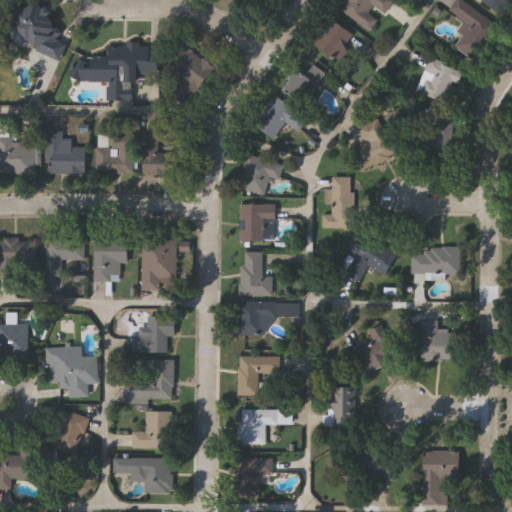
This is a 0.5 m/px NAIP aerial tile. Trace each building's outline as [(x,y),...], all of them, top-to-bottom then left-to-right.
[(339,10),(345,0),(392,0),(394,1),(384,15),(373,7),(368,14),(378,21),(370,32),(339,10)] [(464,22),(448,11),(455,0),(460,0),(496,23),(473,58),(455,47),(462,35),(457,31),(464,22)] [(511,0),(489,0),(489,9),(502,9),(502,1),(511,1),(511,0)] [(42,64),(16,14),(43,1),(68,51),(42,64)] [(355,36),(336,60),(317,44),(336,20),(355,36)] [(165,66),(179,43),(215,65),(188,109),(172,100),(185,78),(165,66)] [(139,73),(139,82),(90,81),(91,55),(106,56),(106,44),(153,45),(153,73),(139,73)] [(450,107),(417,96),(428,59),(462,70),(450,107)] [(305,75),(315,65),(324,74),(298,102),(282,88),(300,70),(305,75)] [(274,138),(256,127),(276,97),(308,117),(299,131),(285,122),(274,138)] [(397,154),(374,165),(356,129),(379,118),(397,154)] [(452,123),(452,155),(413,155),(412,123),(452,123)] [(63,131),(63,139),(73,139),(73,147),(88,147),(88,174),(48,174),(48,131),(63,131)] [(144,131),(159,131),(159,153),(181,153),(181,174),(143,174),(144,131)] [(134,135),(134,172),(98,172),(98,135),(134,135)] [(0,174),(0,137),(14,137),(14,142),(35,142),(35,174),(0,174)] [(279,180),(270,177),(265,195),(239,187),(248,154),(284,164),(279,180)] [(353,228),(323,228),(323,214),(332,214),(332,177),(353,177),(353,228)] [(240,204),(275,204),(275,220),(265,220),(265,241),(240,241),(240,204)] [(85,239),(85,260),(63,260),(63,275),(46,275),(46,239),(85,239)] [(128,263),(120,263),(120,281),(95,281),(95,239),(128,239),(128,263)] [(160,278),(160,290),(142,290),(143,239),(179,240),(178,279),(160,278)] [(387,274),(368,265),(361,281),(342,272),(355,243),(361,246),(365,239),(397,253),(387,274)] [(0,240),(36,240),(36,267),(25,267),(25,278),(0,278),(0,240)] [(460,274),(411,274),(411,248),(460,248),(460,274)] [(273,296),(241,296),(241,251),(263,251),(263,276),(273,276),(273,296)] [(239,335),(239,301),(276,301),(276,317),(263,317),(263,335),(239,335)] [(167,353),(133,353),(133,335),(145,335),(146,316),(175,316),(175,336),(168,336),(167,353)] [(422,321),(438,321),(438,333),(452,333),(452,360),(422,360),(422,321)] [(368,332),(385,323),(401,356),(365,374),(354,351),(373,342),(368,332)] [(29,359),(0,359),(0,325),(29,325),(29,359)] [(82,357),(98,356),(98,385),(48,386),(47,347),(82,347),(82,357)] [(259,374),(259,395),(239,395),(239,356),(279,356),(279,374),(259,374)] [(131,402),(131,361),(169,362),(168,403),(131,402)] [(356,388),(356,427),(332,427),(332,388),(356,388)] [(268,425),(268,444),(240,443),(240,409),(278,409),(278,426),(268,425)] [(87,416),(78,456),(51,449),(60,410),(87,416)] [(133,447),(133,432),(145,432),(145,411),(172,411),(172,447),(133,447)] [(34,479),(13,478),(13,489),(0,488),(0,451),(35,452),(34,479)] [(461,452),(461,480),(446,480),(446,505),(422,505),(423,451),(461,452)] [(395,480),(364,470),(369,452),(401,462),(395,480)] [(272,458),(272,475),(256,475),(255,496),(237,496),(237,457),(272,458)] [(172,458),(172,493),(145,493),(145,474),(131,474),(131,458),(172,458)]
